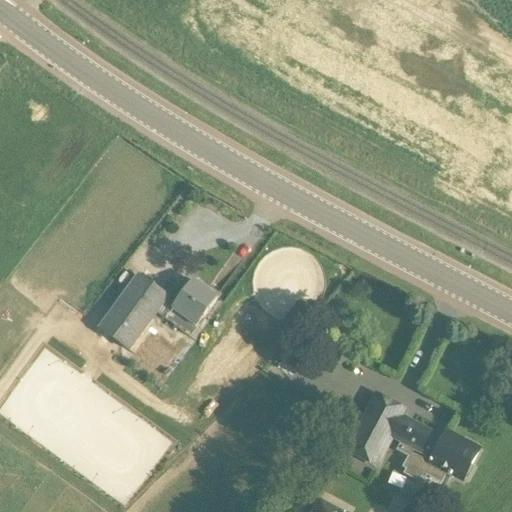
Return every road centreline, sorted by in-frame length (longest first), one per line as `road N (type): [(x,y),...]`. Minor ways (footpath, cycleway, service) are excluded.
road 1 (tertiary): [(511,312),(297,201),(134,104)]
road 2 (unclassified): [(0,285),(134,104)]
road 3 (tertiary): [(134,104),(0,10)]
